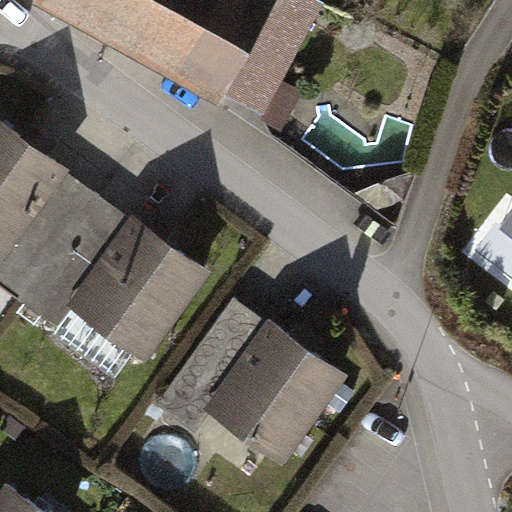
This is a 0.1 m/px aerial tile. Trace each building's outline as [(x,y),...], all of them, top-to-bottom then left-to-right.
[(59,0),(262,111),(321,3),(315,0),(59,0)] [(102,194),(0,120),(0,247),(4,251),(7,247),(44,274),(102,194)] [(209,269),(102,194),(44,274),(26,299),(63,324),(78,303),(148,353),(209,269)] [(345,372),(276,322),(274,324),(236,297),(182,372),(219,399),(214,408),(283,458),(345,372)] [(49,511),(12,485),(0,501),(0,511),(49,511)]
